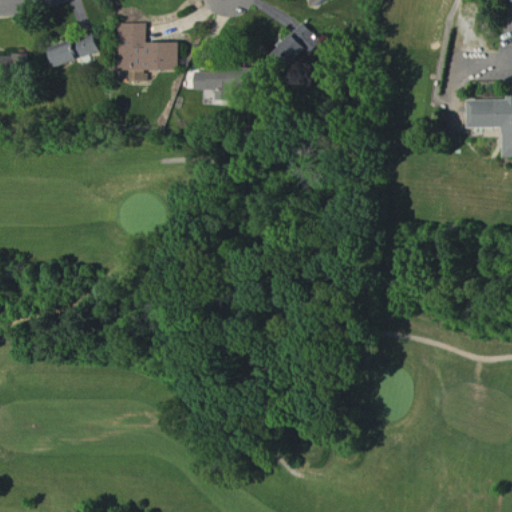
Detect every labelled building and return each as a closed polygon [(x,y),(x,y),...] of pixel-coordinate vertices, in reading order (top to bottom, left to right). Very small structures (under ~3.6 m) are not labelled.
[(317,0),(322,8),(337,0),(317,0)] [(127,25),(127,70),(140,70),(140,83),(154,83),(154,71),(188,71),(187,43),(154,43),(154,25),(127,25)] [(295,72),(324,40),(308,25),(279,56),(295,72)] [(58,49),(65,68),(108,53),(101,33),(58,49)] [(0,56),(0,82),(33,82),(33,56),(0,56)] [(203,91),(224,91),(224,101),(240,101),(240,90),(262,90),(262,68),(217,68),(217,73),(203,73),(203,91)] [(511,100),(476,100),(476,129),(511,129),(511,159),(511,158),(511,100)]
